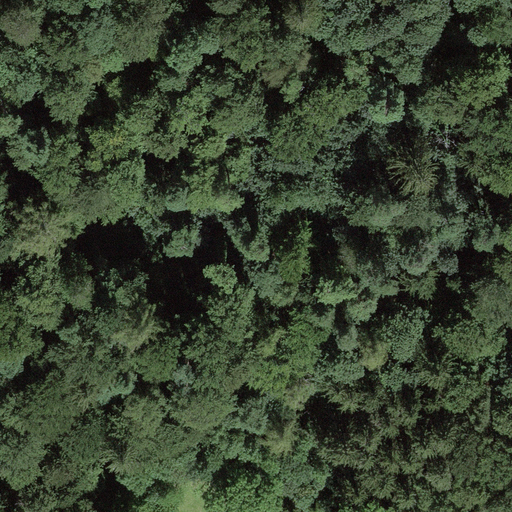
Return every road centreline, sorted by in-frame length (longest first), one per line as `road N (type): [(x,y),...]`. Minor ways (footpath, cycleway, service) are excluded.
road 1 (track): [(0,100),(206,261),(363,278),(511,275)]
road 2 (track): [(287,0),(359,42),(511,91)]
